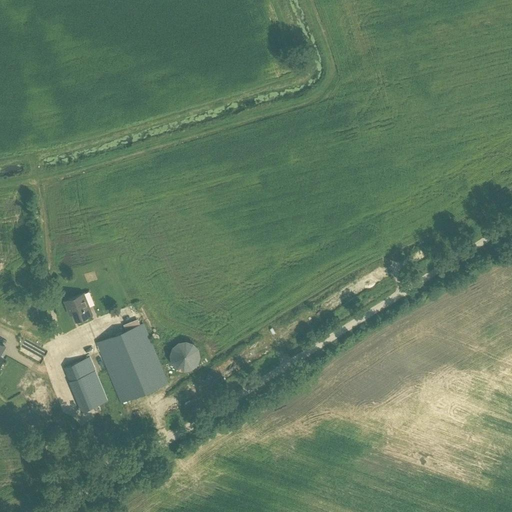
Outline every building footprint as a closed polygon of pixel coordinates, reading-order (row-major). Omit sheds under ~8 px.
[(92,315),(83,292),(62,301),(68,316),(71,315),(74,322),(92,315)] [(0,325),(8,330),(15,317),(0,308),(0,325)] [(120,403),(167,384),(143,323),(95,343),(120,403)] [(38,360),(46,345),(24,334),(21,340),(12,336),(8,344),(38,360)] [(184,369),(185,369),(187,368),(188,368),(189,368),(190,367),(191,367),(192,366),(193,365),(194,365),(195,364),(196,363),(196,362),(197,361),(197,359),(198,358),(198,357),(198,356),(198,355),(198,353),(198,352),(198,351),(197,350),(197,349),(196,348),(196,346),(195,345),(194,345),(193,344),(192,343),(191,342),(190,342),(189,341),(188,341),(187,341),(185,340),(184,340),(183,340),(182,341),(181,341),(179,341),(178,342),(177,342),(176,343),(175,344),(174,345),(173,345),(173,346),(172,347),(171,349),(171,350),(171,351),(170,352),(170,353),(170,355),(170,356),(170,357),(171,358),(171,359),(171,361),(172,362),(173,363),(173,364),(174,365),(175,365),(176,366),(177,367),(178,367),(179,368),(181,368),(182,368),(183,369),(184,369)] [(81,413),(108,401),(90,356),(63,368),(81,413)] [(31,394),(38,401),(44,395),(38,388),(31,394)]
